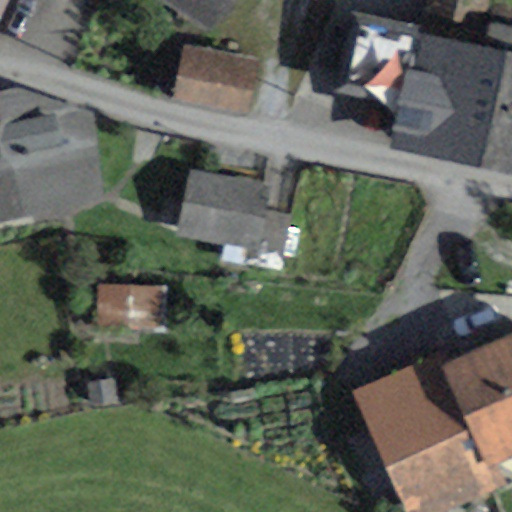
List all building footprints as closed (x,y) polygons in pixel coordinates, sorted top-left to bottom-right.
[(421,143),(507,161),(511,141),(511,2),(502,0),(495,0),(485,50),(380,28),(382,21),(362,16),(349,78),(431,95),(421,143)] [(434,0),(434,2),(478,14),(481,0),(434,0)] [(187,55),(178,100),(241,111),(250,67),(187,55)] [(1,99),(0,99),(0,104),(22,202),(98,190),(96,165),(75,169),(64,117),(38,121),(33,98),(1,99)] [(0,104),(0,207),(22,202),(0,104)] [(89,116),(64,117),(75,169),(96,165),(89,116)] [(252,240),(248,261),(280,268),(291,215),(260,209),(263,191),(194,177),(183,227),(252,240)] [(511,338),(465,359),(506,452),(511,449),(511,338)] [(399,458),(477,423),(451,365),(448,367),(442,354),(368,387),(399,458)] [(465,359),(451,365),(477,423),(399,458),(422,511),(431,511),(491,486),(481,463),(506,452),(465,359)]
